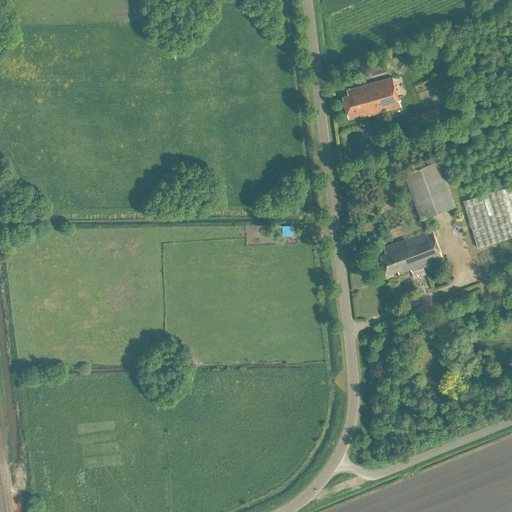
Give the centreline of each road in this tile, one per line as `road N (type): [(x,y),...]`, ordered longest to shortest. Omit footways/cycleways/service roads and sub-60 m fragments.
road 1 (unclassified): [(337,461),(352,420),(350,351),(307,0)]
road 2 (unclassified): [(337,461),(378,475),(511,421)]
